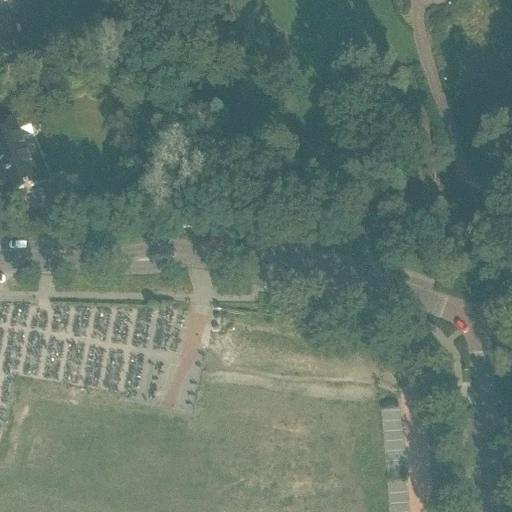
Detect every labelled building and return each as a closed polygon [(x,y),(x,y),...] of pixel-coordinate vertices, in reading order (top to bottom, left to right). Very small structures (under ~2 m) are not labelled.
[(0,0),(0,64),(32,53),(24,30),(12,34),(0,1),(0,0)] [(0,179),(0,180),(6,178),(13,197),(29,191),(28,189),(46,182),(38,163),(31,144),(35,143),(33,138),(37,135),(39,131),(38,126),(36,122),(32,120),(27,121),(26,119),(21,106),(0,113),(0,179)] [(182,217),(182,229),(194,229),(194,217),(182,217)] [(158,307),(51,303),(59,320),(60,313),(69,314),(69,337),(81,332),(83,337),(84,317),(92,333),(91,333),(97,345),(104,341),(105,327),(112,342),(114,342),(132,333),(132,326),(153,316),(157,316),(158,307)] [(115,382),(116,360),(95,358),(94,380),(115,382)]
